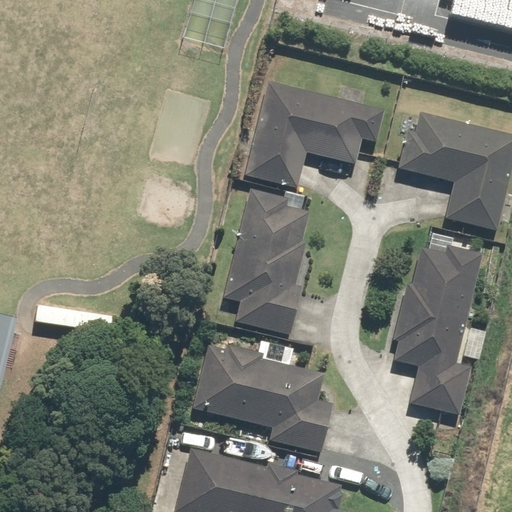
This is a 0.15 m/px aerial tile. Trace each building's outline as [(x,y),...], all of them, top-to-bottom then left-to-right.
[(354,166),(369,107),(317,95),(318,94),(269,82),(246,177),(297,189),(305,154),(354,166)] [(401,170),(452,183),(445,223),(496,232),(508,169),(511,151),(511,136),(416,112),(401,170)] [(222,296),(236,300),(231,323),(286,335),(297,282),(295,282),(313,209),(249,193),(222,296)] [(458,417),(470,365),(456,362),(480,260),(418,245),(390,360),(418,366),(408,405),(458,417)] [(0,367),(11,322),(0,319),(0,367)] [(484,330),(468,328),(465,358),(480,360),(484,330)] [(193,408),(272,427),(269,441),(320,454),(332,404),(315,400),(321,373),(208,346),(193,408)] [(330,511),(337,484),(191,449),(176,511),(181,511),(330,511)]
